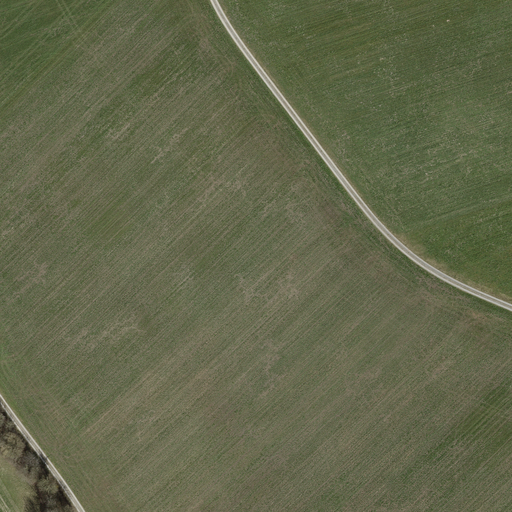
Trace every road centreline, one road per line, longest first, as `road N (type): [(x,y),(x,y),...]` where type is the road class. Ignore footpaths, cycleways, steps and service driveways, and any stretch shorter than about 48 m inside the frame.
road 1 (track): [(511,308),(448,280),(385,231),(213,0)]
road 2 (track): [(81,511),(0,399)]
